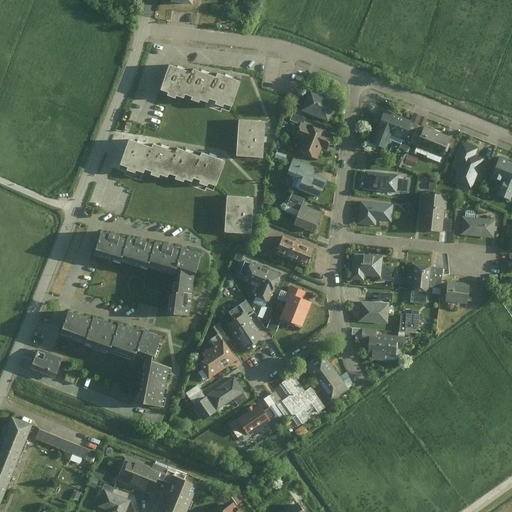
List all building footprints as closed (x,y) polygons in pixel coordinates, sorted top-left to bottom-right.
[(233,109),(242,83),(228,78),(219,75),(218,79),(204,74),(195,70),(193,74),(182,70),(171,67),(162,92),(170,94),(169,98),(177,101),(178,98),(186,100),(187,96),(194,98),(193,101),(201,104),(202,101),(209,104),(210,101),(218,104),(217,106),(224,108),(225,106),(233,109)] [(324,120),(331,100),(304,91),(297,110),(324,120)] [(295,112),(293,119),(304,123),(306,116),(295,112)] [(386,112),(373,140),(387,146),(390,138),(401,142),(410,123),(386,112)] [(264,156),(266,121),(235,119),(234,155),(264,156)] [(316,160),(326,133),(298,122),(292,138),(297,140),(293,151),(316,160)] [(420,126),(413,144),(444,156),(451,138),(420,126)] [(460,142),(453,160),(459,162),(458,164),(459,166),(452,179),(468,185),(474,169),(481,172),(485,160),(470,155),(473,147),(460,142)] [(213,190),(224,162),(210,157),(197,152),(195,156),(185,152),(173,148),(171,154),(160,151),(149,147),(147,152),(137,149),(126,145),(119,165),(126,168),(125,172),(145,179),(147,172),(203,192),(205,187),(213,190)] [(416,166),(419,157),(409,154),(406,162),(416,166)] [(311,173),(314,167),(289,157),(284,171),(295,176),(290,188),(319,199),(327,180),(311,173)] [(511,163),(495,157),(487,177),(499,182),(492,198),(506,204),(511,189),(511,163)] [(362,170),(360,188),(393,192),(395,173),(362,170)] [(422,195),(420,229),(442,231),(442,218),(444,196),(422,195)] [(249,233),(252,198),(221,196),(219,231),(249,233)] [(357,201),(355,224),(373,225),(373,220),(388,221),(389,204),(357,201)] [(314,234),(322,213),(299,204),(291,225),(314,234)] [(460,216),(458,234),(491,237),(493,219),(460,216)] [(442,218),(442,231),(453,231),(454,219),(442,218)] [(98,230),(91,251),(114,259),(115,255),(142,264),(143,261),(171,270),(171,268),(178,269),(175,297),(172,296),(170,314),(187,316),(189,295),(191,295),(192,286),(193,278),(191,274),(195,264),(198,263),(200,259),(197,258),(198,255),(190,253),(180,250),(179,252),(167,249),(153,245),(152,247),(147,245),(147,243),(136,240),(123,235),(122,238),(110,234),(98,230)] [(314,249),(278,237),(272,254),(308,266),(314,249)] [(240,248),(235,258),(243,261),(247,251),(240,248)] [(351,250),(348,278),(363,279),(364,274),(376,276),(378,276),(379,265),(380,253),(351,250)] [(227,265),(234,269),(238,260),(230,257),(227,265)] [(247,263),(241,280),(259,286),(255,297),(267,302),(277,274),(247,263)] [(378,276),(376,276),(375,279),(387,280),(389,266),(379,265),(378,276)] [(409,283),(407,292),(423,294),(424,287),(437,288),(440,268),(411,265),(410,274),(404,273),(403,282),(409,283)] [(444,301),(467,303),(468,302),(469,284),(447,281),(444,301)] [(469,284),(468,302),(484,303),(486,285),(469,284)] [(284,294),(298,300),(302,291),(288,285),(284,294)] [(423,294),(407,292),(406,302),(422,304),(423,294)] [(370,300),(370,302),(387,304),(387,306),(390,306),(391,294),(376,293),(375,300),(370,300)] [(275,318),(297,327),(307,303),(298,300),(284,294),(275,318)] [(357,301),(356,322),(385,325),(387,306),(387,304),(370,302),(357,301)] [(232,320),(223,326),(241,353),(261,339),(246,318),(253,314),(245,302),(228,314),(232,320)] [(260,318),(265,320),(271,309),(265,306),(260,318)] [(77,315),(65,311),(57,330),(75,337),(101,346),(102,344),(127,353),(128,350),(144,356),(135,403),(161,407),(163,397),(159,397),(161,385),(163,373),(168,374),(170,367),(148,363),(157,344),(153,343),(158,337),(149,334),(140,330),(138,332),(128,329),(114,324),(113,326),(101,322),(89,318),(88,319),(77,315)] [(398,316),(397,333),(402,333),(402,330),(415,330),(416,314),(410,313),(410,317),(398,316)] [(268,318),(264,328),(274,331),(278,322),(268,318)] [(36,336),(44,339),(49,322),(41,319),(36,336)] [(213,327),(223,344),(229,340),(219,324),(213,327)] [(375,330),(359,329),(359,338),(364,338),(363,355),(369,355),(369,360),(381,361),(381,355),(391,355),(392,342),(401,342),(401,336),(374,335),(375,330)] [(201,359),(196,362),(206,378),(234,361),(223,344),(221,340),(198,355),(201,359)] [(54,377),(61,360),(35,349),(27,366),(54,377)] [(322,354),(302,368),(327,404),(347,391),(346,389),(351,385),(344,373),(338,377),(322,354)] [(202,396),(190,404),(199,419),(230,398),(240,391),(231,378),(202,396)] [(274,406),(267,410),(272,419),(277,427),(285,422),(287,424),(290,422),(295,430),(309,420),(305,415),(312,411),(315,416),(323,410),(308,389),(303,394),(291,378),(279,387),(286,397),(280,402),(275,394),(269,397),(274,406)] [(183,393),(190,404),(202,396),(195,385),(183,393)] [(230,398),(235,405),(245,398),(240,391),(230,398)] [(245,414),(227,426),(236,438),(244,433),(247,437),(269,423),(268,422),(262,413),(257,406),(252,410),(250,407),(244,411),(245,414)] [(262,413),(268,422),(272,419),(267,410),(262,413)] [(0,503),(2,504),(33,425),(13,417),(9,427),(6,426),(3,435),(6,436),(5,438),(3,442),(0,441),(0,503)] [(90,448),(41,428),(37,437),(86,457),(90,448)] [(119,478),(151,489),(158,470),(127,458),(119,478)] [(106,471),(95,467),(92,476),(99,479),(102,480),(106,471)] [(96,487),(99,479),(92,476),(88,485),(96,487)] [(159,511),(184,511),(195,486),(168,476),(161,494),(165,496),(159,511)] [(284,488),(295,504),(301,499),(290,483),(284,488)] [(80,493),(72,490),(70,497),(77,500),(80,493)] [(105,511),(125,511),(129,501),(103,491),(96,509),(106,511),(105,511)] [(244,511),(237,501),(221,511),(244,511)] [(294,502),(280,511),(301,511),(295,504),(294,502)]
